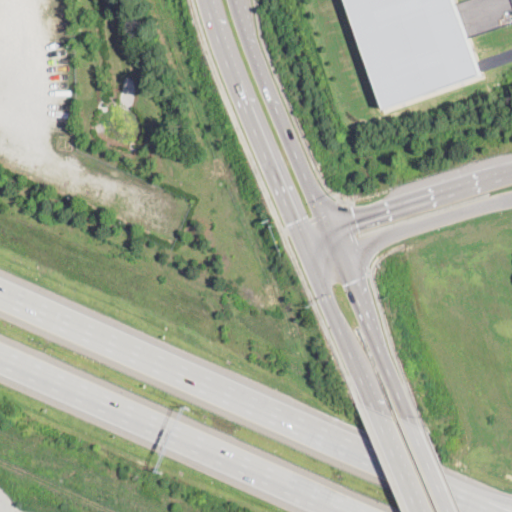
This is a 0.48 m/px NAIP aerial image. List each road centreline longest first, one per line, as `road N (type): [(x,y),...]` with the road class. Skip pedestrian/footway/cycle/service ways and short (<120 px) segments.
road 1 (motorway): [(313,265),(511,198),(511,508),(466,502)]
road 2 (motorway): [(489,511),(0,294)]
road 3 (primary): [(403,409),(235,0)]
road 4 (primary): [(204,0),(373,404)]
road 5 (motorway): [(0,359),(348,511)]
road 6 (motorway): [(511,170),(300,237)]
